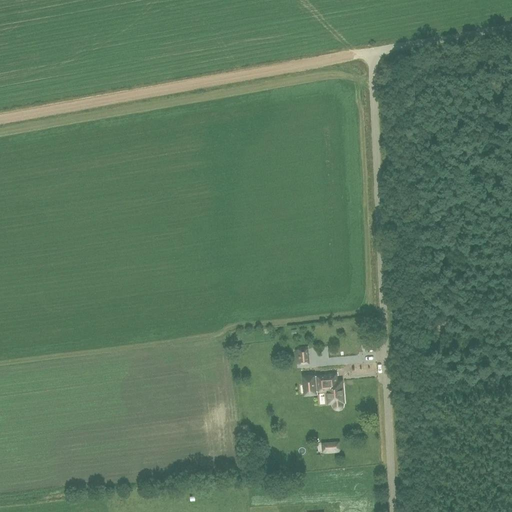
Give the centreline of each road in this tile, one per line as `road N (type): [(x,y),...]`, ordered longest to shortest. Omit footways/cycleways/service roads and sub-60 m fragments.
road 1 (unclassified): [(392,511),(370,53),(511,26)]
road 2 (track): [(0,118),(370,53)]
